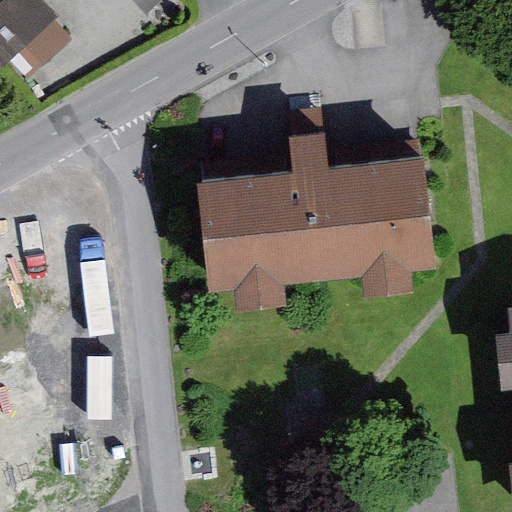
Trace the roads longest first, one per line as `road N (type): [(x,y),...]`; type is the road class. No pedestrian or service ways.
road 1 (residential): [(133,96),(171,502)]
road 2 (unclassified): [(133,96),(303,0)]
road 3 (unclassified): [(0,169),(133,96)]
